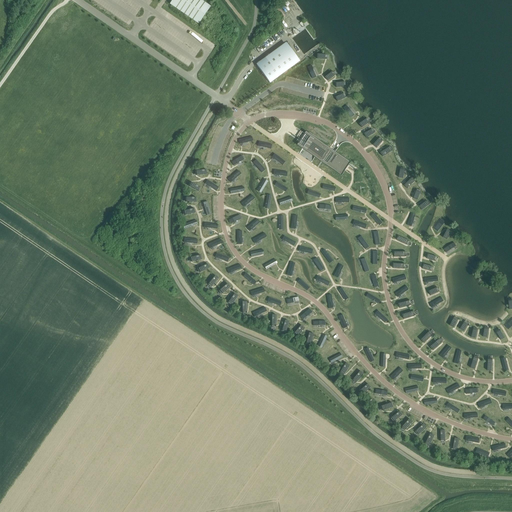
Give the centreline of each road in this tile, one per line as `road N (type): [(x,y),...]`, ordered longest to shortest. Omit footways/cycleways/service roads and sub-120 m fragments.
road 1 (track): [(188,205),(195,206),(206,258),(250,300),(290,315),(313,300)]
road 2 (unclassified): [(77,0),(215,96)]
road 3 (track): [(352,172),(342,193),(262,218),(220,206)]
